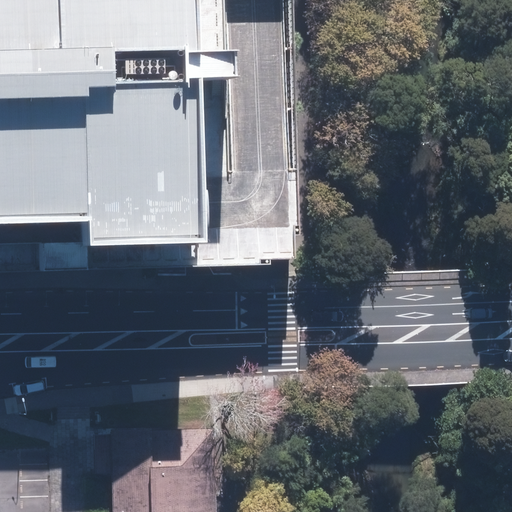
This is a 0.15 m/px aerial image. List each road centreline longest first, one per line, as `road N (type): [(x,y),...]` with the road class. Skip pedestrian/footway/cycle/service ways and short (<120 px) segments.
road 1 (tertiary): [(148,340),(259,308),(308,308),(374,334)]
road 2 (tertiary): [(374,334),(311,358),(283,359),(236,360),(148,340)]
road 3 (tertiary): [(148,340),(0,340)]
